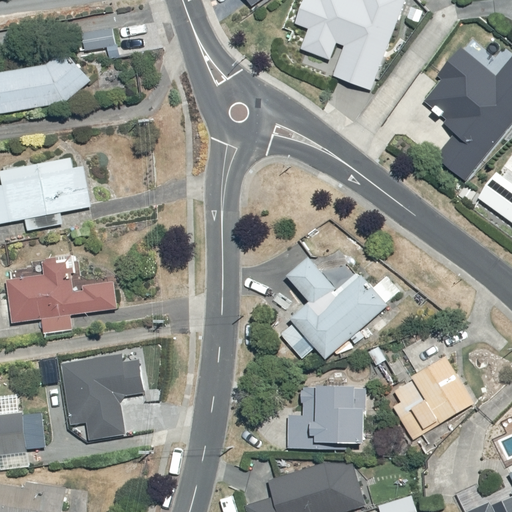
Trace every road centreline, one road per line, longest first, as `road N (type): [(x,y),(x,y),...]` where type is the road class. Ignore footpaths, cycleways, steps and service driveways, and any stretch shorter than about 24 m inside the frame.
road 1 (residential): [(234,133),(214,403),(191,511)]
road 2 (residential): [(511,286),(319,146),(260,122)]
